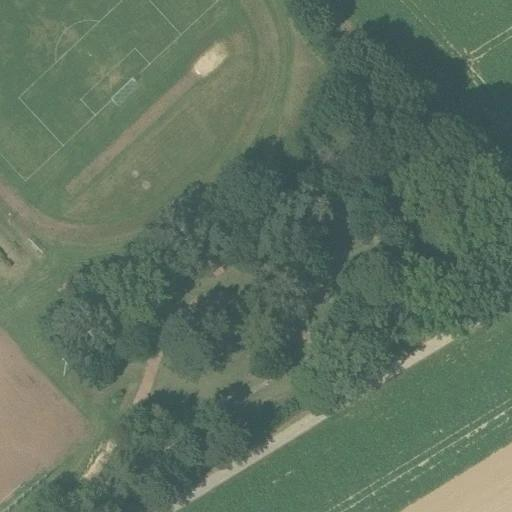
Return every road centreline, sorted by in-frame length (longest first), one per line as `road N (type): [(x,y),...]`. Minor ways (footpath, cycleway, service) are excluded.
road 1 (track): [(170,511),(511,298)]
road 2 (track): [(314,0),(511,216)]
